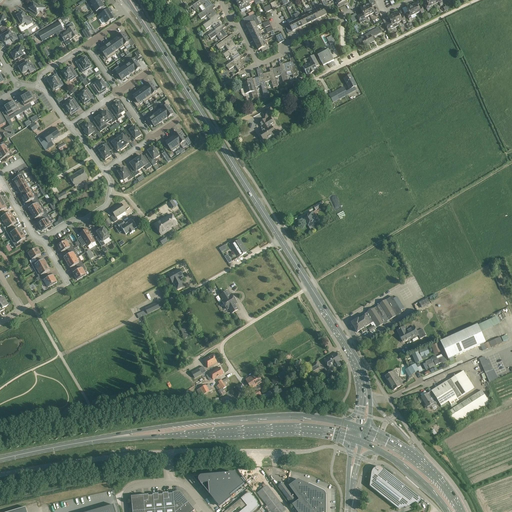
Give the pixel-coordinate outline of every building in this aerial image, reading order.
[(103,1),(102,0),(96,0),(91,3),(97,12),(101,10),(101,11),(106,8),(103,3),(102,2),(103,1)] [(199,8),(203,13),(213,6),(208,0),(201,0),(193,5),(196,10),(199,8)] [(246,9),(241,0),(235,0),(236,0),(240,10),(241,11),(246,9)] [(241,0),(246,9),(251,6),(249,3),(247,0),(241,0)] [(346,0),(335,0),(338,5),(337,6),(338,8),(348,3),(346,0)] [(365,6),(370,15),(375,13),(376,16),(379,14),(376,7),(373,9),(372,7),(375,5),(372,0),(369,2),(370,4),(365,6)] [(431,10),(429,8),(434,5),(431,0),(425,0),(427,4),(424,5),(428,12),(431,10)] [(416,3),(411,5),(415,14),(420,12),(422,15),(425,13),(421,6),(419,8),(416,3)] [(42,13),(46,8),(41,5),(39,8),(33,4),(29,9),(31,11),(30,14),(35,18),(37,15),(38,15),(40,12),(42,13)] [(327,15),(323,7),(322,4),(319,6),(318,4),(315,5),(322,17),(327,15)] [(214,5),(213,6),(203,13),(198,16),(201,20),(208,16),(211,21),(218,16),(213,9),(216,7),(214,5)] [(313,12),(317,20),(322,17),(315,5),(314,6),(316,10),(313,12)] [(409,13),(406,14),(409,21),(412,19),(411,17),(415,14),(411,5),(406,8),(409,13)] [(360,23),(366,20),(365,18),(370,15),(365,6),(360,9),(363,14),(357,16),(360,23)] [(306,9),(312,22),(317,20),(313,12),(311,9),(309,10),(308,8),(306,9)] [(113,13),(111,9),(101,15),(107,25),(111,22),(111,23),(116,20),(113,15),(112,15),(112,14),(113,13)] [(303,16),(307,25),(312,22),(306,9),(304,10),(306,15),(303,16)] [(398,12),(393,14),(397,23),(402,21),(403,24),(406,22),(403,15),(400,17),(398,12)] [(32,23),(29,18),(27,19),(23,13),(17,17),(18,19),(15,21),(19,27),(22,25),(26,23),(27,26),(32,23)] [(298,13),(296,14),(302,27),(307,25),(303,16),(300,18),(298,13)] [(296,14),(294,15),(296,20),(293,21),(297,29),(302,27),(296,14)] [(398,26),(397,23),(393,14),(388,17),(390,22),(385,24),(388,31),(394,28),(398,26)] [(219,15),(218,16),(211,21),(203,26),(206,30),(212,26),(216,31),(223,26),(218,19),(221,17),(219,15)] [(247,26),(249,30),(257,26),(257,27),(260,25),(256,18),(251,20),(248,22),(249,25),(247,26)] [(293,21),(289,23),(290,26),(286,28),(288,34),(292,32),(293,32),(297,29),(293,21)] [(58,32),(61,37),(67,46),(71,43),(70,41),(73,39),(67,31),(66,27),(64,29),(60,22),(38,35),(42,42),(56,34),(58,32)] [(67,31),(73,39),(78,36),(73,28),(75,27),(72,23),(66,27),(67,31)] [(211,40),(217,36),(221,41),(228,36),(223,29),(226,27),(224,25),(223,26),(216,31),(208,36),(211,40)] [(249,30),(252,36),(260,32),(257,27),(257,26),(249,30)] [(365,46),(373,41),(372,38),(381,33),(378,28),(368,33),(369,34),(366,35),(361,38),(365,46)] [(10,32),(8,29),(2,33),(4,36),(1,37),(5,43),(11,40),(13,42),(18,39),(15,34),(12,36),(10,32)] [(262,36),(260,32),(252,36),(254,40),(262,36)] [(123,34),(118,38),(119,38),(125,47),(124,47),(125,48),(130,45),(131,47),(135,45),(131,39),(128,41),(123,34)] [(280,43),(284,41),(281,34),(276,37),(280,43)] [(234,38),(232,35),(216,46),(219,50),(226,46),(229,51),(236,46),(231,39),(234,38)] [(256,45),(264,41),(265,41),(267,40),(265,35),(262,37),(262,36),(254,40),(256,45)] [(333,35),(327,38),(330,45),(336,42),(333,35)] [(119,38),(114,41),(120,49),(119,49),(120,50),(124,47),(125,47),(119,38)] [(114,41),(110,44),(115,52),(119,49),(120,49),(114,41)] [(268,46),(267,46),(265,41),(264,41),(256,45),(259,50),(261,49),(262,52),(269,49),(268,46)] [(110,44),(106,47),(112,57),(117,54),(115,52),(110,44)] [(237,45),(236,46),(229,51),(223,55),(226,59),(231,56),(234,61),(241,56),(236,50),(239,48),(237,45)] [(24,56),(22,52),(24,51),(21,46),(16,49),(18,51),(11,55),(15,61),(17,59),(19,62),(25,59),(23,56),(24,56)] [(106,47),(101,51),(105,56),(106,58),(108,60),(112,57),(106,47)] [(322,62),(324,66),(334,61),(332,57),(333,57),(329,49),(324,51),(326,54),(319,57),(321,62),(322,62)] [(137,57),(129,62),(135,71),(136,72),(141,68),(137,62),(143,58),(142,56),(138,51),(135,54),(137,57)] [(241,56),(234,61),(226,66),(229,70),(235,66),(238,71),(245,66),(241,60),(244,58),(242,55),(241,56)] [(311,63),(303,67),(307,75),(310,74),(315,72),(314,71),(318,70),(316,67),(320,65),(314,55),(309,58),(311,63)] [(86,71),(90,69),(89,68),(91,66),(86,58),(84,59),(83,58),(79,61),(82,65),(79,67),(83,73),(86,71)] [(293,78),(298,76),(298,74),(293,58),(290,59),(291,62),(283,64),(285,73),(285,72),(287,76),(292,75),(293,78)] [(27,63),(26,60),(20,64),(22,66),(19,68),(22,74),(29,70),(30,73),(35,70),(32,65),(30,67),(28,63),(27,63)] [(129,62),(124,65),(131,74),(135,71),(129,62)] [(281,76),(284,84),(289,83),(287,76),(285,72),(285,73),(283,64),(283,63),(280,64),(281,67),(273,69),(275,78),(275,77),(281,76)] [(124,65),(120,68),(120,69),(127,77),(131,74),(124,65)] [(70,72),(68,68),(63,71),(64,72),(62,73),(68,81),(69,80),(70,81),(75,78),(78,77),(74,70),(70,72)] [(271,81),(273,88),(278,86),(277,83),(275,77),(275,78),(273,69),(273,68),(270,69),(271,72),(263,74),(265,82),(271,81)] [(115,70),(112,72),(116,77),(118,75),(122,81),(127,77),(120,69),(116,72),(115,70)] [(260,77),(252,79),(255,87),(261,86),(264,95),(265,95),(269,94),(267,89),(267,87),(265,82),(263,74),(263,73),(260,74),(260,77)] [(346,92),(344,87),(329,95),(333,103),(348,95),(356,90),(355,87),(357,87),(355,83),(351,76),(344,79),(348,86),(350,90),(346,92)] [(49,80),(50,81),(48,82),(48,83),(50,85),(52,88),(53,90),(53,91),(55,90),(56,91),(63,86),(59,79),(56,82),(53,77),(49,80)] [(247,80),(248,83),(243,84),(244,89),(241,90),(243,95),(251,92),(254,100),(258,98),(257,95),(257,92),(255,87),(252,79),(252,78),(247,80)] [(99,81),(92,86),(96,92),(99,90),(102,94),(106,91),(106,90),(107,89),(101,80),(100,82),(99,81)] [(151,84),(146,87),(146,88),(147,87),(153,97),(154,97),(158,94),(159,96),(164,93),(160,88),(156,91),(151,84)] [(146,88),(142,91),(149,100),(153,97),(147,87),(146,88)] [(91,95),(87,89),(80,94),(80,95),(79,96),(84,105),(86,104),(87,104),(91,102),(88,97),(91,95)] [(142,91),(138,94),(144,102),(144,103),(149,100),(142,91)] [(30,93),(25,96),(30,104),(33,102),(34,102),(39,99),(37,96),(36,94),(33,96),(33,95),(32,94),(32,93),(30,94),(30,93)] [(138,94),(133,97),(136,101),(134,103),(137,108),(140,106),(139,105),(144,102),(138,94)] [(22,102),(19,104),(22,109),(24,112),(32,107),(30,104),(25,96),(21,98),(22,98),(22,99),(20,100),(21,101),(22,102)] [(289,102),(292,107),(300,103),(297,98),(289,102)] [(66,105),(65,106),(70,114),(72,113),(73,114),(77,111),(74,107),(77,105),(73,99),(66,104),(66,105)] [(165,104),(161,108),(162,109),(168,118),(173,115),(168,108),(171,105),(168,100),(164,103),(165,104)] [(13,103),(9,105),(14,114),(16,117),(24,112),(22,109),(19,104),(17,105),(16,104),(15,103),(13,104),(13,103)] [(123,109),(124,109),(122,105),(121,106),(119,103),(113,107),(114,109),(116,112),(114,114),(118,120),(123,117),(121,114),(125,112),(123,109)] [(5,112),(3,114),(6,119),(7,122),(10,120),(16,117),(14,114),(9,105),(5,108),(3,109),(4,111),(5,112)] [(267,139),(276,134),(271,126),(274,124),(271,119),(271,116),(274,114),(271,107),(262,112),(265,119),(266,118),(266,119),(259,123),(262,128),(261,131),(259,133),(262,138),(261,140),(263,142),(265,142),(267,141),(267,139)] [(158,112),(164,121),(168,118),(162,109),(158,112)] [(157,111),(152,114),(159,124),(164,121),(158,112),(157,111)] [(103,112),(100,115),(107,124),(110,122),(112,124),(116,121),(112,115),(110,117),(106,112),(104,113),(103,112)] [(148,117),(145,119),(149,124),(151,123),(154,127),(159,124),(152,114),(148,117)] [(97,118),(95,120),(99,124),(96,126),(100,132),(108,127),(107,124),(100,115),(97,117),(97,118)] [(35,123),(30,127),(33,132),(39,129),(35,123)] [(92,129),(89,125),(89,124),(83,128),(85,131),(84,131),(86,135),(87,134),(89,137),(92,134),(94,137),(99,133),(94,127),(92,129)] [(6,140),(15,135),(10,126),(4,129),(5,131),(12,133),(11,135),(5,133),(3,134),(6,140)] [(137,129),(135,127),(132,130),(130,127),(125,130),(130,136),(132,135),(135,140),(141,136),(139,133),(140,132),(138,129),(137,129)] [(55,128),(46,134),(51,142),(61,136),(55,128)] [(117,139),(124,149),(127,147),(127,146),(129,144),(128,143),(126,139),(128,138),(124,131),(119,135),(121,137),(117,139)] [(179,133),(174,136),(181,146),(182,147),(186,144),(188,146),(192,143),(188,137),(184,140),(179,133)] [(40,138),(38,140),(46,151),(54,146),(51,142),(46,134),(40,138)] [(174,137),(170,140),(177,149),(181,146),(175,137),(174,137)] [(108,144),(112,149),(114,147),(118,152),(120,150),(121,151),(124,149),(117,139),(112,143),(111,142),(108,144)] [(170,140),(166,143),(172,152),(177,149),(170,140)] [(5,142),(0,144),(0,146),(1,148),(0,147),(0,154),(7,150),(9,149),(5,142)] [(110,150),(106,144),(98,149),(101,154),(100,155),(102,158),(103,158),(105,160),(111,156),(108,152),(110,150)] [(158,161),(156,159),(160,156),(158,154),(159,153),(157,150),(156,151),(154,148),(148,152),(149,153),(151,157),(148,159),(153,167),(157,164),(156,163),(158,161)] [(0,159),(1,160),(6,157),(8,160),(13,157),(12,154),(10,155),(7,150),(0,154),(0,159)] [(139,158),(138,157),(135,159),(142,169),(145,167),(147,170),(152,166),(147,160),(145,161),(142,157),(141,156),(139,158)] [(138,171),(142,169),(135,159),(132,161),(132,162),(130,164),(133,168),(133,169),(131,171),(135,177),(140,174),(138,171)] [(124,169),(123,169),(118,173),(120,175),(119,176),(121,179),(122,179),(124,181),(127,179),(129,181),(134,178),(129,172),(127,174),(124,170),(124,169)] [(75,187),(88,179),(83,170),(69,178),(75,187)] [(12,181),(15,185),(24,180),(26,179),(22,172),(17,175),(18,178),(12,181)] [(18,190),(26,185),(24,180),(15,185),(18,190)] [(18,190),(20,194),(29,189),(26,185),(18,190)] [(41,188),(46,200),(49,199),(44,187),(41,188)] [(31,188),(29,189),(20,194),(23,199),(34,192),(31,188)] [(23,199),(26,204),(32,201),(33,203),(39,200),(34,192),(23,199)] [(60,203),(68,198),(65,193),(57,197),(60,203)] [(33,203),(34,206),(29,209),(32,214),(43,208),(39,200),(33,203)] [(315,211),(324,205),(322,202),(313,208),(315,211)] [(114,216),(111,218),(114,223),(118,221),(116,218),(126,211),(121,205),(112,211),(114,216)] [(32,214),(35,220),(41,216),(42,219),(48,215),(43,208),(32,214)] [(12,218),(9,213),(3,216),(2,214),(0,215),(0,223),(1,225),(12,218)] [(303,218),(309,228),(318,222),(312,213),(303,218)] [(51,226),(50,225),(53,223),(48,215),(42,219),(44,221),(38,224),(42,232),(51,226)] [(172,215),(165,220),(164,218),(154,225),(161,236),(171,229),(170,228),(177,224),(172,215)] [(12,218),(1,225),(6,233),(11,229),(10,227),(16,224),(12,218)] [(125,225),(123,222),(117,225),(118,225),(116,226),(118,230),(119,230),(120,230),(120,229),(121,228),(126,235),(129,233),(130,235),(135,232),(134,230),(137,228),(132,221),(125,225)] [(11,229),(6,233),(11,240),(22,234),(18,228),(13,232),(11,229)] [(100,231),(100,230),(97,232),(97,233),(101,239),(98,241),(102,247),(105,245),(103,242),(110,238),(104,228),(100,231)] [(80,235),(81,237),(78,239),(83,247),(86,245),(88,247),(95,242),(87,230),(85,231),(84,231),(82,232),(82,233),(80,235)] [(19,242),(25,239),(22,234),(11,240),(15,248),(21,245),(19,242)] [(70,242),(76,239),(73,234),(67,237),(70,242)] [(61,253),(67,250),(69,252),(74,249),(71,244),(69,245),(66,241),(57,246),(61,253)] [(240,241),(233,245),(240,257),(246,253),(243,248),(244,247),(240,241)] [(30,261),(31,264),(37,261),(35,259),(41,255),(37,248),(28,253),(32,260),(30,261)] [(79,257),(74,249),(69,252),(70,255),(64,258),(67,263),(79,257)] [(94,257),(90,250),(86,253),(91,260),(94,257)] [(70,269),(76,265),(78,268),(83,265),(79,257),(67,263),(70,269)] [(31,264),(36,272),(47,266),(44,260),(38,263),(37,261),(31,264)] [(86,270),(83,265),(78,268),(79,270),(73,273),(77,281),(86,276),(84,271),(86,270)] [(36,279),(38,281),(40,280),(46,277),(44,274),(50,271),(47,266),(36,272),(39,277),(36,279)] [(184,277),(179,270),(169,276),(173,283),(174,283),(177,290),(184,287),(180,279),(184,277)] [(47,279),(46,277),(40,280),(43,285),(46,284),(48,288),(57,283),(53,276),(47,279)] [(227,291),(221,295),(224,300),(222,302),(224,306),(235,300),(232,295),(230,297),(227,291)] [(400,309),(392,297),(386,301),(386,300),(380,304),(380,305),(374,309),(368,313),(358,319),(355,321),(351,323),(357,333),(360,331),(362,334),(366,332),(367,331),(365,327),(371,323),(373,322),(375,324),(377,327),(377,328),(396,317),(396,316),(401,312),(400,309)] [(431,304),(427,298),(419,303),(422,308),(431,304)] [(237,304),(235,300),(224,306),(227,310),(229,309),(232,314),(238,310),(235,305),(237,304)] [(158,303),(145,310),(145,311),(147,315),(161,308),(158,303)] [(179,327),(185,339),(193,336),(188,323),(179,327)] [(440,342),(448,360),(486,343),(477,325),(440,342)] [(426,336),(423,329),(417,332),(415,327),(407,331),(405,327),(397,331),(399,335),(403,342),(411,338),(411,339),(419,335),(420,339),(426,336)] [(500,338),(489,343),(491,348),(502,343),(500,338)] [(431,347),(435,355),(442,352),(439,343),(431,347)] [(424,357),(424,358),(427,356),(427,355),(429,354),(427,349),(419,352),(421,358),(424,357)] [(415,363),(422,360),(419,352),(412,355),(415,363)] [(339,362),(341,361),(336,353),(324,361),(329,368),(333,366),(336,369),(341,366),(339,362)] [(218,363),(213,355),(203,361),(208,369),(218,363)] [(437,360),(434,362),(435,366),(440,363),(441,364),(446,362),(443,357),(437,360)] [(490,361),(481,365),(485,373),(494,370),(490,361)] [(312,372),(319,368),(316,363),(309,367),(312,372)] [(415,365),(407,369),(411,376),(419,372),(417,369),(415,365)] [(199,369),(192,373),(195,379),(202,375),(202,374),(206,372),(203,367),(199,369)] [(224,375),(220,368),(209,374),(213,380),(213,381),(224,375)] [(494,370),(485,374),(489,382),(498,379),(494,370)] [(399,383),(401,381),(395,371),(385,377),(394,390),(401,386),(399,383)] [(284,372),(278,376),(280,380),(287,375),(284,372)] [(425,392),(420,394),(422,397),(421,398),(422,398),(424,402),(427,406),(428,407),(434,403),(435,403),(438,401),(439,403),(441,407),(449,402),(451,405),(455,403),(453,400),(457,398),(474,388),(471,383),(468,378),(464,372),(447,382),(431,391),(427,394),(425,392)] [(263,382),(257,374),(251,377),(257,386),(256,386),(258,390),(261,388),(259,385),(263,382)] [(246,380),(251,389),(254,388),(256,392),(258,390),(256,386),(257,386),(251,377),(246,380)] [(272,381),(275,386),(281,382),(277,377),(272,381)] [(224,389),(227,387),(222,380),(218,382),(219,384),(217,386),(220,390),(218,391),(221,396),(226,393),(224,389)] [(206,385),(196,390),(200,397),(212,390),(209,384),(207,386),(206,385)] [(234,388),(237,394),(242,391),(239,386),(234,388)] [(482,391),(448,412),(456,425),(490,404),(482,391)] [(373,474),(370,487),(374,490),(381,496),(398,509),(400,509),(401,508),(416,503),(417,504),(421,499),(418,497),(384,469),(383,469),(382,468),(381,468),(380,468),(379,468),(378,469),(377,469),(376,470),(375,471),(374,472),(374,473),(373,474)] [(199,479),(198,480),(198,481),(199,481),(199,482),(199,483),(200,483),(200,484),(201,484),(202,484),(203,484),(209,484),(210,495),(211,497),(220,508),(232,498),(230,496),(244,484),(236,474),(203,476),(202,477),(201,477),(200,477),(200,478),(199,478),(199,479)] [(324,492),(322,491),(298,480),(289,486),(299,501),(292,505),(297,511),(325,511),(326,497),(325,494),(324,492)] [(279,487),(292,505),(298,501),(294,496),(293,496),(284,484),(279,487)] [(267,485),(257,493),(271,511),(286,511),(287,511),(267,485)] [(173,493),(173,494),(174,508),(174,511),(193,511),(195,511),(180,492),(173,493)] [(252,511),(259,507),(256,501),(249,492),(225,511),(252,511)] [(153,495),(153,496),(155,510),(165,509),(163,495),(159,496),(159,494),(153,495)] [(163,494),(163,495),(165,509),(174,508),(173,494),(169,495),(169,494),(163,494)] [(149,495),(143,496),(145,511),(155,510),(153,496),(149,497),(149,495)] [(132,497),(133,511),(134,511),(145,511),(143,496),(132,497)]
